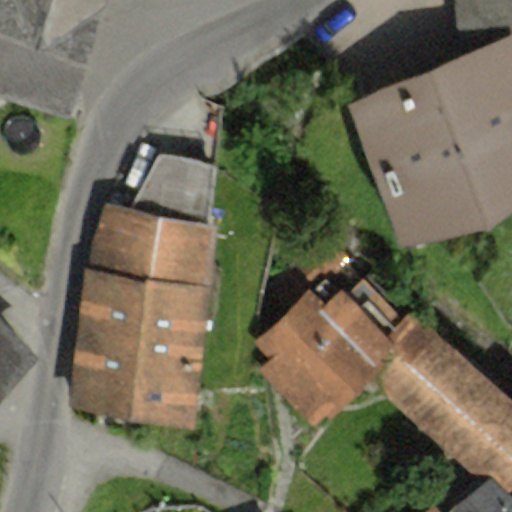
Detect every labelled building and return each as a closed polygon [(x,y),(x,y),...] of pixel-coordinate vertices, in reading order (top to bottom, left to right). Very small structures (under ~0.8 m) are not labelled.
[(95,0),(0,0),(0,94),(68,111),(95,0)] [(511,21),(511,0),(454,0),(457,25),(511,21)] [(403,216),(511,172),(511,22),(351,85),(403,216)] [(207,198),(219,145),(154,131),(143,184),(207,198)] [(76,394),(192,408),(216,216),(100,202),(76,394)] [(385,337),(323,272),(248,343),(311,408),(360,361),(385,337)] [(491,493),(511,471),(511,387),(504,395),(416,306),(385,337),(360,361),(480,484),(491,493)] [(0,375),(34,339),(0,308),(0,375)] [(511,511),(511,479),(493,498),(480,484),(450,511),(511,511)]
